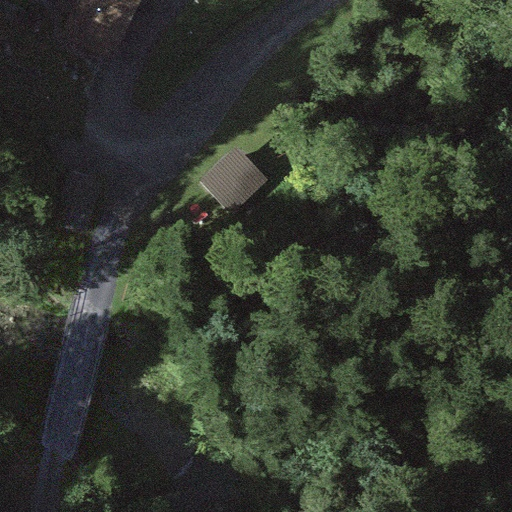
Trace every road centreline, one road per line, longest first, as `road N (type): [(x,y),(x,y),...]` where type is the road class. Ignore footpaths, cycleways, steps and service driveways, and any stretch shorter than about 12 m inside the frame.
road 1 (track): [(321,0),(269,34),(143,165),(109,227),(51,447),(48,511)]
road 2 (track): [(143,165),(119,139),(112,108),(119,68),(173,0)]
